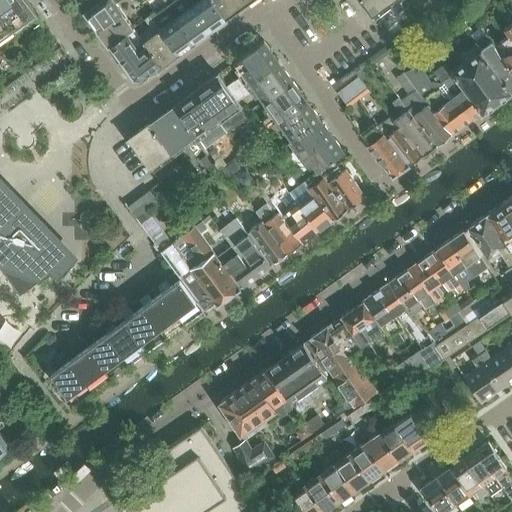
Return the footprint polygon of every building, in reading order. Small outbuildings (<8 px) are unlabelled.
[(0,0),(0,36),(35,11),(27,0),(0,0)] [(76,0),(85,11),(100,0),(76,0)] [(100,0),(85,11),(97,28),(122,10),(117,3),(120,0),(100,0)] [(210,29),(192,4),(188,0),(178,0),(169,7),(171,9),(176,16),(193,41),(210,29)] [(188,0),(192,4),(210,29),(225,17),(226,18),(226,17),(213,0),(188,0)] [(213,0),(226,17),(247,2),(246,0),(213,0)] [(355,0),(360,7),(365,3),(375,18),(400,0),(355,0)] [(511,13),(508,7),(507,8),(502,0),(497,4),(503,11),(501,12),(510,23),(504,28),(508,34),(511,38),(511,13)] [(155,21),(160,28),(177,52),(193,41),(176,16),(171,9),(162,16),(156,20),(155,21)] [(134,28),(122,10),(97,28),(109,44),(126,31),(127,33),(134,28)] [(42,21),(34,26),(49,47),(57,41),(42,21)] [(511,69),(502,56),(495,44),(491,38),(481,26),(471,34),(511,89),(511,88),(511,69)] [(115,52),(114,52),(134,79),(139,79),(140,80),(161,64),(143,40),(134,28),(127,33),(126,31),(109,44),(115,52)] [(160,28),(143,40),(161,64),(177,52),(160,28)] [(474,41),(455,55),(460,62),(451,69),(446,62),(434,71),(442,81),(453,72),(482,110),(511,89),(471,34),(469,35),(474,41)] [(511,38),(508,34),(495,44),(502,56),(511,69),(511,38)] [(264,40),(234,61),(239,67),(235,70),(239,77),(226,86),(231,93),(249,81),(278,60),(264,40)] [(249,81),(231,93),(237,101),(251,91),(255,97),(258,95),(263,101),(292,79),(278,60),(249,81)] [(368,74),(360,64),(332,84),(336,89),(347,80),(346,79),(355,73),(361,80),(368,74)] [(421,65),(404,71),(423,95),(442,81),(431,78),(421,65)] [(404,71),(396,77),(409,94),(402,99),(437,144),(452,133),(434,110),(422,96),(423,95),(404,71)] [(453,72),(442,81),(448,87),(453,95),(454,95),(472,118),(482,110),(453,72)] [(217,73),(196,89),(218,119),(230,135),(251,120),(237,101),(231,93),(226,86),(217,73)] [(368,89),(361,80),(355,73),(346,79),(347,80),(358,96),(368,89)] [(263,101),(267,107),(264,109),(268,116),(263,120),(268,127),(277,120),(307,99),(292,79),(263,101)] [(358,96),(347,80),(336,89),(347,104),(358,96)] [(422,96),(434,110),(452,133),(472,118),(454,95),(453,95),(448,87),(442,81),(423,95),(422,96)] [(196,89),(173,106),(195,136),(218,119),(196,89)] [(401,114),(393,120),(422,155),(437,144),(402,99),(401,99),(399,97),(393,101),(401,114)] [(277,120),(292,141),(321,119),(307,99),(277,120)] [(173,106),(150,122),(171,152),(195,136),(173,106)] [(0,263),(38,278),(39,279),(50,270),(57,277),(76,259),(75,258),(74,259),(15,199),(0,183),(0,116),(1,116),(0,114),(0,263)] [(378,124),(379,125),(409,164),(422,155),(393,120),(390,117),(385,121),(384,120),(378,124)] [(292,141),(310,167),(313,165),(316,169),(343,149),(321,119),(292,141)] [(150,122),(128,137),(150,168),(171,152),(150,122)] [(369,145),(393,175),(409,164),(379,125),(378,124),(376,122),(361,133),(369,145)] [(235,159),(224,167),(229,175),(240,167),(235,159)] [(323,175),(347,208),(365,196),(346,169),(343,171),(338,164),(323,175)] [(319,170),(305,180),(333,218),(347,208),(323,175),(319,170)] [(305,180),(289,191),(293,197),(318,230),(333,218),(305,180)] [(129,206),(137,217),(159,201),(150,190),(129,206)] [(263,220),(262,220),(287,253),(302,242),(275,205),(274,205),(265,192),(262,195),(267,202),(256,210),(263,220)] [(511,195),(502,202),(511,218),(511,195)] [(278,202),(275,205),(302,242),(318,230),(293,197),(281,206),(278,202)] [(190,202),(183,208),(195,225),(204,235),(210,230),(190,202)] [(511,218),(502,202),(487,213),(511,250),(511,249),(511,218)] [(463,230),(480,254),(484,251),(487,256),(488,255),(492,260),(501,254),(510,267),(511,265),(511,250),(487,213),(468,226),(463,230)] [(232,245),(218,255),(240,287),(255,276),(271,264),(275,262),(251,230),(248,233),(238,219),(222,231),(232,245)] [(262,220),(250,229),(251,230),(275,262),(287,253),(262,220)] [(161,250),(161,251),(182,278),(204,308),(215,300),(218,303),(240,287),(218,255),(204,235),(195,225),(162,249),(161,250)] [(463,230),(449,240),(466,264),(474,258),(479,266),(478,267),(481,271),(488,266),(480,254),(463,230)] [(472,285),(460,268),(466,264),(449,240),(437,248),(465,288),(466,290),(472,285)] [(437,248),(425,256),(449,292),(455,287),(459,292),(465,288),(437,248)] [(425,256),(413,265),(439,303),(445,299),(442,296),(449,292),(425,256)] [(413,265),(401,273),(425,308),(425,309),(432,304),(434,307),(439,303),(413,265)] [(505,270),(511,280),(511,293),(503,299),(511,312),(511,311),(511,265),(510,267),(505,270)] [(170,276),(175,284),(172,286),(166,278),(158,284),(157,284),(156,284),(163,292),(186,323),(204,309),(175,270),(170,276)] [(418,316),(416,312),(422,308),(423,309),(425,308),(401,273),(389,282),(415,319),(418,316)] [(409,323),(413,329),(411,331),(417,339),(427,332),(429,331),(422,321),(418,324),(414,319),(415,319),(389,282),(376,290),(393,315),(394,315),(403,328),(409,323)] [(138,297),(145,306),(167,337),(186,323),(163,292),(156,284),(151,290),(157,297),(154,299),(148,292),(139,298),(138,297)] [(389,318),(393,315),(376,290),(364,299),(395,342),(396,344),(404,339),(389,318)] [(471,296),(458,305),(461,309),(473,300),(471,296)] [(126,320),(149,350),(167,337),(145,306),(138,297),(133,303),(138,311),(135,313),(129,305),(121,311),(120,311),(126,320)] [(364,299),(341,315),(361,344),(367,340),(376,354),(395,342),(364,299)] [(503,299),(480,315),(489,327),(511,312),(503,299)] [(455,301),(444,310),(449,317),(459,310),(461,309),(458,305),(455,301)] [(459,310),(449,317),(454,324),(466,342),(489,327),(480,315),(479,314),(467,323),(459,310)] [(102,325),(108,333),(130,364),(149,350),(126,320),(120,311),(115,317),(120,324),(117,327),(111,319),(103,325),(102,325)] [(351,351),(361,344),(341,315),(309,338),(350,397),(344,400),(349,408),(355,404),(355,405),(375,392),(377,390),(377,389),(393,378),(388,372),(372,383),(351,351)] [(429,331),(427,332),(444,358),(466,342),(454,324),(446,330),(441,323),(429,331)] [(130,364),(108,333),(102,325),(102,324),(96,331),(102,338),(90,347),(89,347),(112,378),(130,364)] [(422,347),(410,355),(421,373),(444,358),(427,332),(417,339),(422,347)] [(71,360),(71,361),(93,391),(112,378),(89,347),(90,347),(83,338),(78,344),(83,351),(71,360)] [(304,342),(267,367),(289,399),(290,399),(291,401),(299,395),(305,402),(324,389),(319,381),(327,375),(304,342)] [(486,350),(479,355),(506,393),(511,388),(511,359),(504,348),(491,358),(486,350)] [(65,365),(52,375),(74,405),(93,391),(71,361),(71,360),(65,352),(60,358),(65,365)] [(410,355),(387,371),(388,372),(393,378),(399,388),(414,378),(421,373),(410,355)] [(478,367),(464,376),(486,407),(506,393),(479,355),(473,360),(478,367)] [(267,367),(244,384),(266,416),(289,399),(267,367)] [(244,384),(219,401),(241,434),(266,416),(244,384)] [(392,384),(382,391),(386,397),(396,390),(392,384)] [(372,398),(362,405),(366,411),(376,404),(372,398)] [(341,400),(330,408),(336,417),(349,408),(344,400),(342,402),(341,400)] [(362,405),(351,412),(355,418),(366,411),(362,405)] [(395,421),(418,454),(433,444),(429,437),(410,410),(395,421)] [(318,413),(305,421),(313,432),(325,424),(318,413)] [(336,431),(346,425),(342,419),(332,425),(336,431)] [(395,421),(380,431),(403,465),(418,454),(395,421)] [(299,428),(298,434),(302,440),(312,433),(305,423),(299,428)] [(199,511),(205,508),(207,511),(239,511),(254,502),(240,481),(201,424),(165,449),(177,466),(125,501),(126,503),(119,508),(121,511),(199,511)] [(332,425),(322,432),(326,438),(336,431),(332,425)] [(380,431),(365,442),(388,475),(403,465),(380,431)] [(252,448),(246,439),(234,447),(236,451),(245,477),(276,457),(265,439),(252,448)] [(302,445),(306,451),(316,445),(312,439),(302,445)] [(501,484),(511,500),(511,499),(511,484),(505,475),(504,476),(500,470),(506,466),(488,439),(476,448),(501,484)] [(365,442),(350,452),(374,485),(388,475),(365,442)] [(302,445),(292,452),(296,458),(306,451),(302,445)] [(329,453),(335,462),(359,496),(374,485),(350,452),(343,457),(337,448),(329,453)] [(476,448),(465,456),(489,492),(501,484),(476,448)] [(465,456),(452,464),(471,491),(477,487),(483,496),(489,492),(465,456)] [(281,460),(272,466),(276,473),(286,466),(281,460)] [(335,462),(321,472),(344,506),(359,496),(335,462)] [(452,464),(437,475),(455,502),(471,491),(452,464)] [(306,482),(306,483),(326,511),(335,511),(344,506),(321,472),(306,482)] [(437,475),(421,486),(439,511),(441,511),(455,502),(437,475)] [(326,511),(306,483),(306,482),(302,476),(286,487),(303,511),(326,511)]
